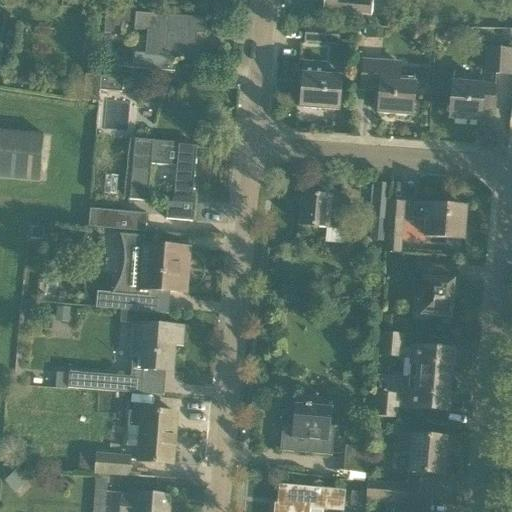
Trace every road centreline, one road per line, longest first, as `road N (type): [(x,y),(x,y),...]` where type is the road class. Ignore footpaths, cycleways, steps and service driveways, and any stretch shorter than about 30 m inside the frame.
road 1 (residential): [(223,511),(258,146)]
road 2 (residential): [(480,511),(506,256)]
road 3 (residential): [(258,146),(511,171)]
road 4 (residential): [(258,146),(269,0)]
